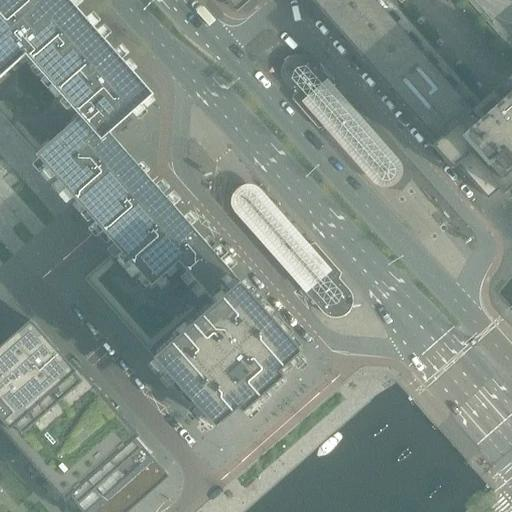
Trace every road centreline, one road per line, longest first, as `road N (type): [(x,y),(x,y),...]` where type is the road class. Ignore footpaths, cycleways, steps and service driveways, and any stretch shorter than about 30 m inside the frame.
road 1 (residential): [(183,70),(178,164),(186,181),(328,338),(424,348)]
road 2 (secondary): [(183,70),(424,348)]
road 3 (secondary): [(454,300),(226,49)]
road 4 (residential): [(484,245),(282,12)]
road 5 (residential): [(36,285),(210,487)]
road 6 (secondary): [(424,348),(511,447)]
